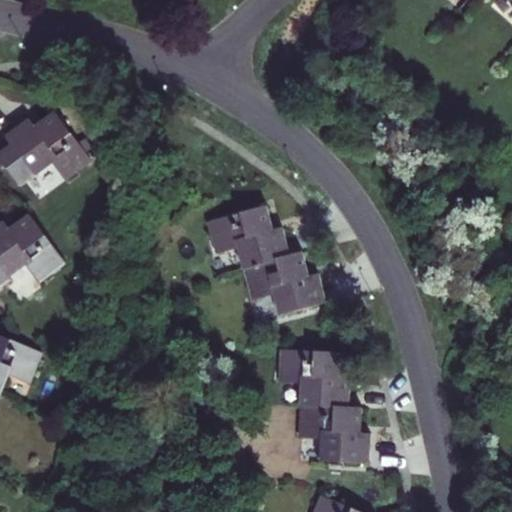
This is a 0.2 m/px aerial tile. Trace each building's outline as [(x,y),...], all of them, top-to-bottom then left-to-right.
[(85,86),(65,81),(60,99),(80,105),(85,86)] [(89,163),(51,114),(34,127),(28,120),(3,139),(9,147),(0,153),(0,164),(18,188),(50,164),(64,182),(89,163)] [(233,252),(240,274),(289,261),(279,231),(269,234),(262,208),(203,224),(211,258),(233,252)] [(64,266),(26,216),(5,231),(0,224),(0,288),(17,276),(14,274),(22,267),(36,285),(64,266)] [(289,261),(240,274),(248,304),(270,298),(276,319),(325,307),(317,276),(308,279),(302,258),(289,261)] [(28,387),(43,356),(0,338),(0,395),(7,379),(28,387)] [(303,386),(302,408),(347,411),(350,381),(341,380),(341,356),(278,352),(276,384),(303,386)] [(347,411),(302,408),(299,438),(324,441),(323,461),(366,465),(368,435),(358,433),(360,411),(347,411)] [(350,511),(316,498),(309,511),(350,511)]
